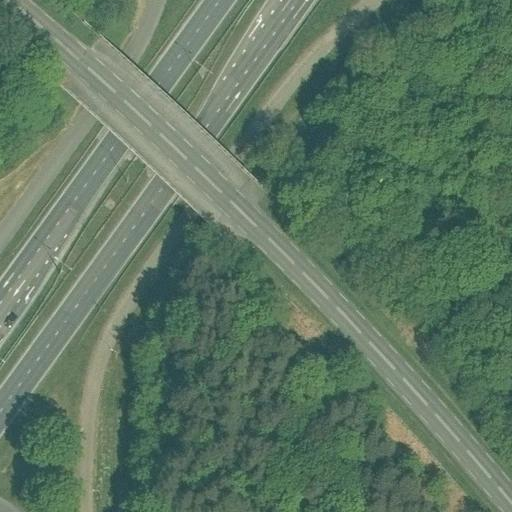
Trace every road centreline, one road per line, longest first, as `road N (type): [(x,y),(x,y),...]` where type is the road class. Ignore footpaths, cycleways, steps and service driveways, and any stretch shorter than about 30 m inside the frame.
road 1 (secondary): [(511,503),(421,395),(235,208),(4,0)]
road 2 (unclassified): [(85,511),(92,392),(122,310),(304,64),(378,0)]
road 3 (primary): [(0,412),(297,0)]
road 4 (primary): [(220,0),(0,306)]
road 5 (unclassified): [(0,246),(146,31),(155,0)]
